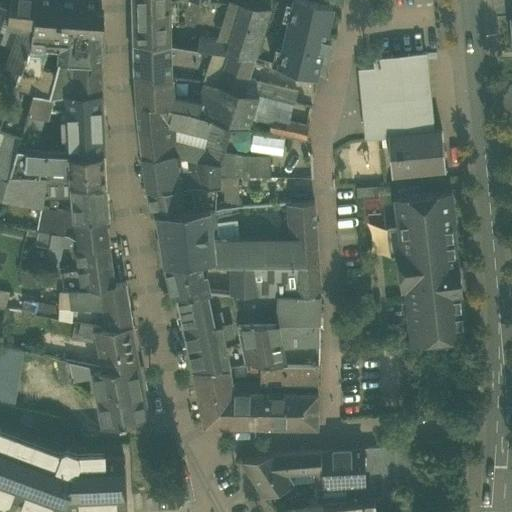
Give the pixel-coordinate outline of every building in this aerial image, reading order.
[(18,25),(33,26),(38,0),(11,0),(11,4),(7,24),(18,25)] [(99,0),(38,0),(33,26),(32,36),(21,67),(16,82),(15,86),(34,92),(49,92),(58,68),(45,65),(46,57),(46,55),(47,47),(60,49),(62,59),(73,60),(74,62),(83,63),(102,62),(99,1),(99,0)] [(171,41),(170,0),(133,0),(135,40),(171,41)] [(326,36),(333,4),(316,0),(294,0),(280,63),(316,74),(320,57),(327,59),(332,38),(326,36)] [(0,24),(9,4),(0,1),(0,24)] [(231,40),(242,2),(231,2),(228,2),(217,38),(231,40)] [(242,2),(231,40),(227,52),(230,53),(255,56),(259,44),(271,6),(242,2)] [(7,24),(11,4),(9,4),(0,24),(0,27),(3,29),(0,37),(0,40),(12,44),(18,25),(7,24)] [(6,62),(21,67),(32,36),(33,26),(18,25),(12,44),(6,62)] [(214,50),(227,52),(231,40),(217,38),(212,37),(200,35),(198,48),(214,50)] [(135,40),(136,71),(172,76),(172,58),(171,44),(171,41),(135,40)] [(197,60),(198,48),(171,44),(172,58),(197,60)] [(220,83),(230,53),(227,52),(214,50),(203,80),(209,81),(220,83)] [(375,64),(377,82),(429,77),(427,52),(426,51),(388,55),(374,56),(375,64)] [(230,53),(220,83),(244,89),(249,75),(255,56),(230,53)] [(73,60),(62,59),(58,68),(49,92),(51,92),(67,92),(74,91),(74,62),(73,60)] [(1,76),(16,82),(21,67),(6,62),(1,76)] [(74,62),(74,91),(101,91),(102,91),(102,62),(83,63),(74,62)] [(366,136),(382,135),(377,82),(375,64),(359,66),(366,136)] [(174,107),(175,107),(175,96),(174,76),(172,76),(136,71),(137,101),(174,107)] [(249,75),(244,89),(259,93),(294,101),(296,101),(299,86),(249,75)] [(433,117),(429,77),(377,82),(382,135),(390,134),(389,133),(394,133),(434,129),(433,117)] [(199,113),(213,116),(233,123),(248,126),(252,116),(259,93),(244,89),(220,83),(209,81),(202,101),(203,101),(199,113)] [(104,150),(101,91),(74,91),(67,92),(68,115),(69,149),(104,150)] [(34,92),(28,114),(45,113),(51,92),(49,92),(34,92)] [(67,92),(51,92),(45,113),(45,116),(68,115),(67,92)] [(294,101),(259,93),(252,116),(272,121),(272,116),(290,120),(294,101)] [(202,101),(175,96),(175,107),(199,113),(203,101),(202,101)] [(176,134),(175,123),(174,107),(137,101),(143,154),(177,154),(176,134)] [(175,107),(174,107),(175,123),(208,132),(213,116),(199,113),(175,107)] [(45,113),(28,114),(24,128),(40,134),(45,116),(45,113)] [(206,143),(201,160),(220,164),(224,150),(233,123),(213,116),(208,132),(208,136),(206,143)] [(270,131),(306,139),(309,124),(290,120),(272,116),(272,121),(270,131)] [(175,123),(176,134),(206,143),(208,136),(208,132),(175,123)] [(1,129),(0,128),(0,173),(1,174),(10,177),(11,173),(17,152),(0,145),(0,133),(1,129)] [(390,142),(393,171),(404,170),(443,166),(446,166),(442,128),(434,129),(394,133),(389,133),(390,134),(390,142)] [(1,129),(0,133),(0,145),(17,152),(18,148),(22,136),(1,129)] [(285,136),(253,132),(251,149),(283,153),(285,136)] [(206,143),(176,134),(177,154),(179,154),(179,157),(199,160),(201,160),(206,143)] [(11,173),(24,175),(27,165),(32,148),(18,148),(17,152),(11,173)] [(64,160),(70,160),(69,149),(32,148),(27,165),(62,166),(64,163),(64,160)] [(70,160),(71,174),(105,173),(104,150),(69,149),(70,160)] [(239,175),(270,176),(270,155),(247,155),(224,150),(220,164),(220,175),(239,175)] [(143,154),(147,188),(181,186),(183,186),(179,157),(179,154),(177,154),(143,154)] [(27,165),(24,175),(46,178),(46,177),(59,178),(71,181),(71,179),(71,174),(70,160),(64,160),(64,163),(62,166),(27,165)] [(220,175),(220,164),(201,160),(199,160),(198,184),(217,187),(220,188),(220,175)] [(42,206),(43,197),(46,178),(24,175),(11,173),(10,177),(4,197),(42,206)] [(106,180),(105,173),(71,174),(71,179),(71,181),(102,180),(106,180)] [(0,195),(4,197),(10,177),(1,174),(0,178),(0,195)] [(239,175),(220,175),(220,188),(217,187),(216,206),(240,204),(239,175)] [(46,177),(46,178),(43,197),(72,194),(71,181),(59,178),(46,177)] [(76,219),(106,217),(102,180),(71,181),(72,194),(74,211),(75,219),(76,219)] [(356,185),(357,197),(379,195),(378,184),(356,185)] [(185,209),(181,186),(147,188),(151,212),(158,212),(185,209)] [(406,287),(412,341),(464,335),(463,324),(465,324),(461,289),(463,288),(460,264),(458,264),(454,226),(455,226),(451,190),(420,193),(421,199),(416,200),(415,194),(396,196),(399,224),(401,245),(397,245),(398,254),(402,287),(406,287)] [(315,200),(291,201),(293,233),(293,242),(295,262),(319,262),(315,200)] [(52,231),(56,208),(49,207),(42,206),(38,229),(40,229),(52,231)] [(216,258),(215,247),(213,235),(212,220),(210,207),(185,209),(158,212),(166,262),(202,259),(215,258),(216,258)] [(64,209),(56,208),(52,231),(65,234),(66,225),(64,209)] [(66,225),(77,223),(76,219),(75,219),(74,211),(64,209),(66,225)] [(106,217),(76,219),(77,223),(79,240),(79,246),(109,242),(106,217)] [(238,217),(212,220),(213,235),(229,234),(239,234),(238,217)] [(401,245),(399,224),(388,225),(392,254),(398,254),(397,245),(401,245)] [(37,244),(49,246),(52,231),(40,229),(37,244)] [(58,269),(63,245),(65,234),(52,231),(49,246),(44,270),(57,273),(58,272),(58,269)] [(229,234),(229,243),(293,242),(293,233),(239,234),(229,234)] [(69,234),(65,234),(63,245),(72,247),(79,246),(79,240),(69,234)] [(229,234),(213,235),(215,247),(219,246),(219,243),(229,243),(229,234)] [(72,247),(75,266),(78,288),(100,285),(115,283),(109,242),(79,246),(72,247)] [(231,263),(295,262),(293,242),(229,243),(219,243),(219,246),(215,247),(216,258),(215,258),(215,263),(231,263)] [(177,292),(207,290),(211,289),(207,270),(204,271),(202,259),(166,262),(174,293),(177,292)] [(279,292),(321,293),(319,262),(295,262),(231,263),(232,274),(232,292),(252,292),(279,292)] [(466,263),(460,264),(463,288),(469,287),(466,263)] [(42,282),(44,270),(21,266),(18,277),(42,282)] [(58,272),(57,273),(55,286),(61,288),(70,288),(78,288),(75,266),(62,268),(63,273),(58,272)] [(42,282),(55,286),(57,273),(44,270),(42,282)] [(126,281),(115,283),(100,285),(108,327),(133,324),(126,281)] [(60,316),(77,320),(103,325),(104,328),(108,327),(100,285),(78,288),(70,288),(61,288),(61,304),(60,316)] [(11,290),(0,287),(0,304),(7,306),(11,290)] [(209,297),(227,299),(226,291),(211,289),(207,290),(209,297)] [(177,292),(184,327),(214,321),(211,309),(209,297),(207,290),(177,292)] [(253,316),(252,304),(252,292),(232,292),(232,310),(232,317),(253,316)] [(279,292),(252,292),(252,304),(279,303),(279,292)] [(321,293),(279,292),(279,303),(279,311),(278,321),(320,320),(321,293)] [(35,311),(36,311),(38,301),(24,298),(22,309),(35,311)] [(61,304),(38,301),(36,311),(60,316),(61,304)] [(211,309),(214,321),(221,319),(223,319),(220,307),(211,309)] [(263,311),(259,321),(278,321),(279,311),(263,311)] [(184,327),(193,368),(230,363),(228,350),(225,336),(222,323),(222,322),(221,319),(214,321),(184,327)] [(98,329),(104,328),(103,325),(77,320),(74,330),(99,335),(98,329)] [(289,334),(302,334),(320,333),(320,320),(278,321),(259,321),(238,321),(241,333),(243,344),(246,361),(261,361),(287,361),(284,345),(281,332),(289,334)] [(225,336),(241,333),(238,321),(233,322),(222,323),(225,336)] [(140,363),(133,324),(108,327),(104,328),(98,329),(99,335),(99,341),(103,368),(140,363)] [(73,338),(99,341),(99,335),(74,330),(73,338)] [(284,345),(302,343),(302,334),(289,334),(281,332),(284,345)] [(319,345),(320,333),(302,334),(302,343),(302,345),(319,345)] [(0,350),(0,399),(16,403),(25,350),(16,348),(1,344),(0,350)] [(239,348),(228,350),(230,363),(246,361),(243,344),(238,345),(239,348)] [(57,357),(61,381),(72,379),(69,360),(57,357)] [(72,379),(72,380),(96,377),(95,370),(103,368),(69,360),(72,379)] [(246,373),(260,373),(261,361),(246,361),(246,373)] [(287,361),(261,361),(260,373),(260,380),(271,380),(279,380),(319,381),(319,361),(287,361)] [(149,417),(140,363),(103,368),(95,370),(96,377),(101,412),(102,424),(149,417)] [(205,424),(242,424),(235,388),(230,363),(193,368),(205,424)] [(271,390),(235,388),(242,424),(269,425),(270,391),(271,391),(271,390)] [(270,425),(284,425),(284,391),(271,391),(270,391),(269,425),(270,425)] [(319,391),(284,391),(284,425),(318,425),(318,421),(319,391)] [(0,442),(13,448),(16,439),(50,452),(47,459),(58,463),(61,456),(65,455),(78,460),(80,456),(91,455),(91,461),(103,461),(103,455),(105,455),(104,450),(76,451),(68,447),(61,450),(0,428),(0,442)] [(126,503),(124,454),(105,455),(103,455),(103,461),(91,461),(91,455),(80,456),(78,460),(65,455),(61,456),(58,463),(47,459),(50,452),(16,439),(13,448),(0,442),(0,489),(13,495),(24,498),(51,509),(60,511),(61,511),(64,506),(79,505),(118,503),(126,503)] [(414,441),(395,445),(397,489),(417,488),(414,441)] [(398,496),(397,489),(395,445),(379,446),(381,470),(383,498),(398,496)] [(364,446),(322,449),(322,467),(323,486),(329,486),(347,485),(365,484),(364,471),(364,446)] [(364,471),(381,470),(379,446),(364,446),(364,471)] [(322,449),(274,451),(287,471),(313,468),(322,467),(322,449)] [(294,482),(287,471),(274,451),(242,457),(265,493),(294,482)] [(314,486),(323,486),(322,467),(313,468),(314,480),(314,486)] [(287,471),(294,482),(314,480),(313,468),(287,471)] [(347,485),(329,486),(329,493),(332,493),(333,503),(347,502),(347,485)] [(329,486),(323,486),(324,504),(333,503),(332,493),(329,493),(329,486)] [(13,495),(0,489),(0,500),(5,502),(11,499),(13,495)] [(375,499),(376,506),(398,504),(398,496),(383,498),(375,499)] [(49,511),(51,509),(24,498),(22,503),(24,510),(31,511),(49,511)] [(333,503),(324,504),(324,511),(376,511),(376,506),(375,499),(347,502),(333,503)] [(118,503),(79,505),(79,510),(81,511),(115,511),(119,509),(118,503)]
